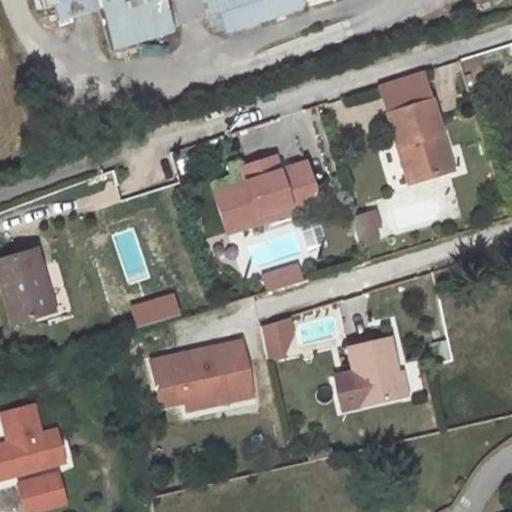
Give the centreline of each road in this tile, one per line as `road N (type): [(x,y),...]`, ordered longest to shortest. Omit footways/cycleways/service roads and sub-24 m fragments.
road 1 (residential): [(121,159),(511,28)]
road 2 (unknown): [(206,327),(511,239)]
